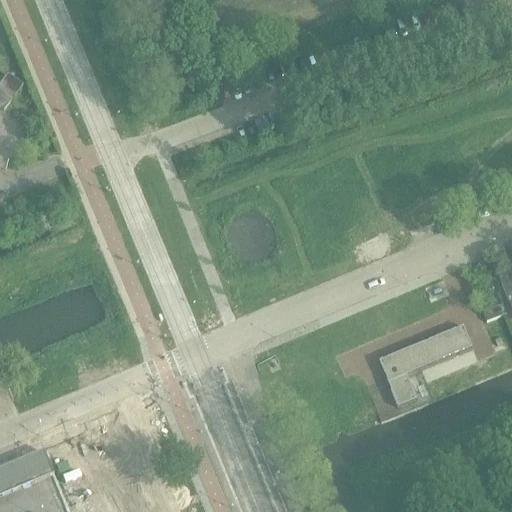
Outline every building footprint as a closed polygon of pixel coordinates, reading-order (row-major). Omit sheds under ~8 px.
[(202,0),(209,15),(245,0),(202,0)] [(7,76),(0,85),(0,110),(3,113),(22,88),(7,76)] [(508,303),(509,305),(511,312),(511,276),(510,272),(498,277),(508,303)] [(502,307),(482,315),(486,325),(506,317),(502,307)] [(417,403),(407,378),(472,351),(464,330),(379,365),(399,411),(417,403)] [(122,511),(93,441),(0,479),(0,511),(122,511)]
